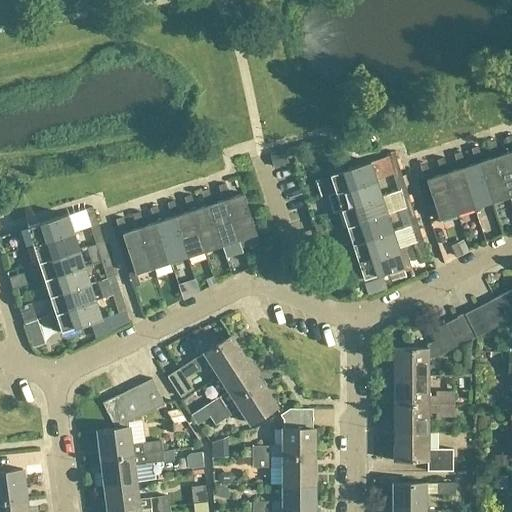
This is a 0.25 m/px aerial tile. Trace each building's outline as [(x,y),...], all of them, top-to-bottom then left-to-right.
[(511,158),(510,152),(508,152),(498,156),(494,142),(485,145),(490,158),(493,157),(506,198),(511,195),(511,158)] [(493,157),(490,158),(480,161),(476,148),(469,150),(474,164),(475,163),(489,203),(506,198),(493,157)] [(475,163),(474,164),(463,167),(459,154),(451,156),(456,170),(458,169),(472,209),(489,203),(475,163)] [(458,169),(456,170),(447,173),(442,159),(435,162),(440,175),(441,175),(454,215),(472,209),(458,169)] [(400,172),(396,160),(388,162),(392,174),(400,172)] [(327,177),(333,194),(373,181),(367,163),(341,172),(340,167),(336,165),(328,168),(326,171),(328,176),(327,177)] [(441,175),(440,175),(429,179),(425,165),(417,167),(422,182),(424,182),(437,221),(454,215),(441,175)] [(26,168),(11,172),(16,190),(32,186),(26,168)] [(405,189),(401,177),(394,179),(398,192),(405,189)] [(333,213),(339,211),(379,198),(373,181),(333,194),(327,196),(333,213)] [(257,238),(243,197),(230,201),(225,187),(219,189),(223,203),(226,202),(240,244),(257,238)] [(226,202),(223,203),(214,206),(209,192),(202,195),(206,209),(209,208),(223,249),(240,244),(226,202)] [(411,207),(407,194),(399,197),(403,209),(411,207)] [(209,208),(206,209),(196,212),(191,198),(183,201),(188,214),(192,213),(206,255),(223,249),(209,208)] [(385,216),(379,198),(339,211),(344,229),(385,216)] [(192,213),(188,214),(179,217),(175,204),(168,206),(172,220),(175,219),(189,261),(206,255),(192,213)] [(175,219),(172,220),(162,223),(157,210),(150,212),(155,226),(158,225),(172,266),(189,261),(175,219)] [(417,224),(413,212),(405,214),(409,227),(417,224)] [(97,226),(93,213),(86,216),(90,228),(97,226)] [(158,225),(155,226),(144,229),(139,216),(133,218),(138,232),(141,231),(155,272),(172,266),(158,225)] [(344,229),(350,246),(391,233),(385,216),(344,229)] [(32,248),(72,235),(66,218),(26,231),(32,248)] [(141,231),(138,232),(128,235),(123,221),(117,223),(122,239),(124,238),(137,278),(155,272),(141,231)] [(422,242),(418,229),(411,231),(415,244),(422,242)] [(103,243),(99,230),(91,233),(95,245),(103,243)] [(397,250),(391,233),(350,246),(356,264),(397,250)] [(38,266),(78,252),(72,235),(32,248),(38,266)] [(428,259),(424,246),(416,249),(420,261),(428,259)] [(109,260),(104,248),(97,250),(101,263),(109,260)] [(402,268),(397,250),(356,264),(349,267),(354,283),(362,280),(362,281),(402,268)] [(43,283),(83,269),(78,252),(38,266),(43,283)] [(114,278),(110,265),(102,268),(107,280),(114,278)] [(49,300),(89,286),(83,269),(43,283),(49,300)] [(120,295),(116,283),(108,285),(112,298),(120,295)] [(54,317),(94,303),(89,286),(49,300),(54,317)] [(511,295),(511,293),(497,300),(503,313),(511,309),(511,295)] [(125,313),(121,300),(114,302),(118,315),(125,313)] [(478,310),(490,333),(508,323),(503,313),(497,300),(478,310)] [(60,334),(100,321),(94,303),(54,317),(51,318),(48,323),(51,331),(56,334),(59,333),(60,334)] [(490,333),(478,310),(465,316),(476,339),(490,333)] [(468,343),(457,319),(443,326),(455,350),(468,343)] [(442,357),(455,350),(443,326),(430,333),(434,342),(442,357)] [(204,355),(219,379),(245,362),(230,339),(204,355)] [(393,378),(428,377),(428,360),(436,360),(442,357),(434,342),(426,346),(428,349),(393,350),(393,378)] [(183,380),(191,375),(199,370),(193,361),(177,370),(183,380)] [(224,408),(234,402),(260,385),(245,362),(219,379),(227,391),(218,398),(224,408)] [(190,391),(183,380),(177,370),(166,377),(179,398),(190,391)] [(428,398),(428,377),(393,378),(393,406),(453,405),(452,394),(435,394),(435,398),(428,398)] [(115,398),(102,404),(115,431),(128,429),(126,425),(150,413),(163,406),(150,381),(137,387),(126,392),(115,398)] [(260,385),(234,402),(249,425),(275,409),(260,385)] [(202,409),(190,417),(197,427),(208,419),(224,408),(217,398),(202,409)] [(393,406),(393,434),(427,434),(427,414),(436,414),(436,418),(453,418),(453,405),(393,406)] [(224,408),(208,419),(214,427),(229,416),(224,408)] [(102,461),(161,453),(160,442),(130,446),(128,429),(115,431),(98,433),(102,461)] [(282,459),(314,459),(314,431),(282,431),(282,459)] [(428,451),(427,434),(393,434),(393,462),(426,462),(426,473),(452,474),(452,451),(428,451)] [(253,449),(253,459),(270,459),(270,449),(253,449)] [(133,468),(163,464),(161,453),(102,461),(105,488),(135,485),(133,468)] [(507,471),(507,459),(497,458),(496,470),(507,471)] [(270,459),(253,459),(253,469),(270,469),(270,459)] [(314,459),(282,459),(282,487),(314,486),(314,459)] [(0,504),(24,501),(20,472),(0,474),(0,504)] [(135,485),(105,488),(108,511),(139,511),(149,511),(149,510),(148,499),(137,501),(135,485)] [(194,485),(172,486),(173,504),(194,502),(194,485)] [(393,511),(423,511),(424,485),(393,485),(393,511)] [(455,496),(455,485),(436,485),(436,496),(455,496)] [(313,511),(314,486),(282,487),(282,511),(313,511)] [(149,510),(167,508),(166,497),(148,499),(149,510)] [(0,504),(0,511),(25,511),(24,501),(0,504)]
